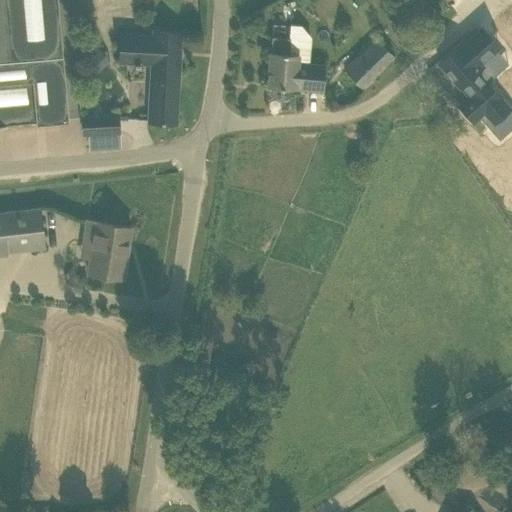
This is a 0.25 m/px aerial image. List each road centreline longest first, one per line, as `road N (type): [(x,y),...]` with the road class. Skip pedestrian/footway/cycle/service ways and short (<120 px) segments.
road 1 (unclassified): [(484,0),(376,110),(206,126)]
road 2 (unclassified): [(152,474),(201,154)]
road 3 (unclassified): [(324,511),(511,398)]
road 4 (unclassified): [(0,167),(201,154)]
road 5 (unclassified): [(206,126),(226,31),(224,0)]
